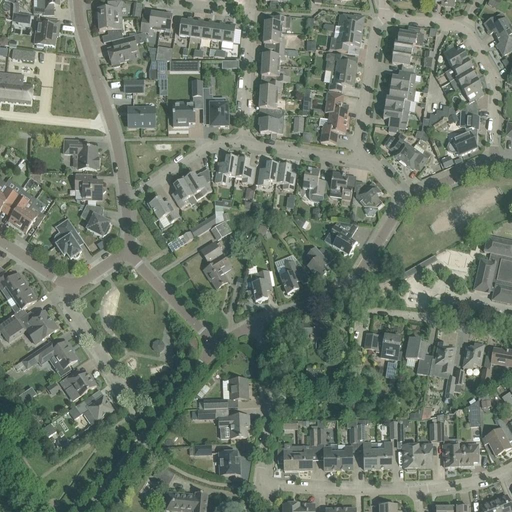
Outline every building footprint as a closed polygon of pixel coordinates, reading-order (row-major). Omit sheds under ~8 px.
[(34,15),(44,15),(44,11),(54,11),(54,7),(60,7),(59,0),(33,0),(33,9),(34,15)] [(435,0),(435,3),(442,3),(442,6),(445,6),(445,7),(454,8),(454,0),(435,0)] [(497,10),(501,2),(498,0),(490,0),(488,5),(497,10)] [(121,14),(121,12),(121,2),(108,3),(108,10),(98,10),(98,14),(97,14),(97,19),(99,19),(99,21),(116,20),(116,15),(121,14)] [(134,4),(133,10),(142,12),(143,5),(134,4)] [(12,26),(30,27),(31,15),(13,14),(12,26)] [(162,16),(151,14),(150,20),(142,19),(141,33),(148,34),(148,36),(153,36),(154,32),(159,33),(162,16)] [(169,39),(171,27),(173,17),(162,16),(159,33),(165,34),(164,38),(169,39)] [(354,18),(344,17),(340,16),(338,28),(336,28),(335,34),(362,38),(363,26),(353,25),(354,18)] [(290,19),(284,18),(274,18),(274,23),(265,23),(264,34),(282,35),(282,30),(286,30),(287,25),(290,25),(290,19)] [(511,30),(506,20),(500,23),(496,18),(484,25),(489,33),(490,32),(491,35),(494,34),(497,39),(511,30)] [(190,39),(193,23),(193,20),(188,19),(187,22),(181,21),(179,37),(190,39)] [(60,23),(50,21),(38,20),(35,37),(38,37),(37,46),(54,48),(57,30),(59,31),(60,23)] [(99,32),(109,32),(122,31),(122,20),(116,20),(99,21),(99,32)] [(201,40),(203,25),(204,22),(198,21),(198,24),(193,23),(190,39),(201,40)] [(212,42),(214,26),(214,23),(209,22),(209,25),(203,25),(201,40),(212,42)] [(222,43),(225,28),(225,25),(220,24),(219,27),(214,26),(212,42),(222,43)] [(233,45),(235,30),(236,26),(230,25),(230,28),(225,28),(222,43),(233,45)] [(419,36),(420,30),(408,28),(407,34),(399,33),(398,43),(398,44),(415,46),(421,47),(423,37),(419,36)] [(511,30),(497,39),(500,45),(498,46),(499,49),(498,49),(503,57),(511,52),(511,51),(511,30)] [(281,41),(282,35),(264,34),(264,45),(276,45),(275,51),(284,52),(284,46),(285,46),(286,41),(281,41)] [(360,49),(362,38),(335,34),(334,39),(331,39),(330,51),(349,54),(350,47),(360,49)] [(114,49),(108,51),(112,67),(112,68),(114,69),(119,68),(120,66),(119,65),(121,64),(133,61),(130,53),(137,51),(136,46),(146,44),(144,35),(137,36),(134,37),(134,38),(129,39),(120,41),(121,47),(114,49)] [(9,47),(10,42),(9,41),(6,38),(2,37),(0,39),(0,44),(1,46),(5,47),(6,46),(9,47)] [(315,53),(316,47),(317,43),(307,42),(306,52),(315,53)] [(398,44),(398,43),(395,43),(394,54),(411,57),(413,46),(415,47),(415,46),(398,44)] [(452,70),(468,61),(462,51),(457,54),(454,48),(443,55),(452,70)] [(23,52),(21,61),(34,63),(35,54),(23,52)] [(410,67),(411,57),(394,54),(392,65),(402,66),(401,72),(413,74),(414,68),(410,67)] [(280,62),(284,62),(285,57),(263,55),(262,66),(280,67),(280,62)] [(347,58),(337,56),(334,56),(333,62),(337,63),(336,74),(356,77),(357,65),(346,64),(347,58)] [(433,60),(428,59),(425,59),(424,68),(431,69),(433,60)] [(473,70),(468,61),(452,70),(445,74),(450,83),(455,80),(456,80),(471,71),(473,70)] [(152,63),(149,72),(149,81),(159,81),(167,81),(167,62),(165,62),(158,62),(152,63)] [(279,73),(280,67),(262,66),(261,77),(277,78),(276,84),(283,84),(290,84),(290,78),(283,78),(284,73),(279,73)] [(476,80),(471,71),(456,80),(461,89),(476,80)] [(417,75),(409,74),(399,72),(398,79),(392,78),(390,89),(414,92),(417,75)] [(356,77),(336,74),(331,73),(329,85),(328,91),(342,93),(342,87),(354,89),(356,77)] [(0,102),(21,105),(31,106),(33,86),(23,85),(18,84),(18,76),(0,74),(0,102)] [(467,111),(478,111),(475,101),(480,98),(477,92),(482,89),(476,80),(461,89),(470,104),(465,107),(466,110),(467,111)] [(167,81),(159,81),(159,87),(160,87),(161,96),(167,96),(167,81)] [(143,83),(125,83),(125,94),(143,94),(143,83)] [(202,83),(193,83),(193,93),(193,98),(193,99),(203,99),(203,90),(202,83)] [(283,84),(276,84),(269,83),(269,89),(261,88),(260,99),(278,100),(278,94),(282,95),(283,84)] [(414,92),(390,89),(389,99),(411,103),(414,103),(416,92),(414,92)] [(227,106),(213,106),(213,96),(210,96),(210,90),(203,90),(203,99),(203,118),(211,117),(211,127),(227,127),(227,106)] [(342,107),(342,105),(344,96),(328,93),(325,114),(330,114),(329,121),(348,124),(349,118),(348,118),(348,112),(339,111),(339,106),(342,106),(342,107)] [(389,99),(387,98),(385,109),(409,113),(411,103),(389,99)] [(277,105),(278,100),(260,99),(259,110),(281,111),(282,106),(277,105)] [(181,107),(173,108),(173,128),(189,128),(189,125),(195,125),(195,111),(195,104),(181,104),(181,107)] [(448,119),(449,108),(443,107),(443,112),(441,123),(447,120),(448,119)] [(154,109),(129,110),(129,129),(155,129),(154,109)] [(406,130),(409,113),(385,109),(383,120),(389,121),(388,127),(400,129),(406,130)] [(467,111),(466,110),(460,112),(461,115),(466,115),(466,118),(465,130),(470,130),(470,134),(453,141),(459,157),(477,149),(475,144),(477,143),(477,130),(478,130),(479,118),(478,118),(478,111),(467,111)] [(443,112),(437,111),(436,116),(436,117),(435,127),(441,123),(443,112)] [(448,119),(447,120),(449,126),(459,122),(456,115),(448,119)] [(283,136),(283,129),(284,117),(267,116),(266,121),(261,121),(260,134),(283,136)] [(436,117),(436,116),(430,116),(429,121),(430,121),(428,131),(435,127),(436,117)] [(304,119),(294,119),(293,134),(303,134),(304,119)] [(329,121),(320,120),(319,127),(323,127),(323,128),(321,144),(336,146),(339,147),(341,135),(345,135),(346,130),(347,130),(348,124),(329,121)] [(430,121),(429,121),(423,120),(421,133),(425,133),(428,131),(430,121)] [(376,125),(375,132),(387,134),(388,128),(376,125)] [(404,142),(406,139),(401,135),(393,146),(398,149),(393,157),(403,164),(413,149),(404,142)] [(78,149),(78,142),(65,141),(64,151),(64,155),(79,156),(78,171),(86,171),(96,171),(96,168),(98,168),(99,160),(97,160),(97,149),(78,149)] [(431,157),(425,153),(423,156),(413,149),(403,164),(413,172),(419,164),(423,167),(431,157)] [(10,150),(7,154),(13,158),(16,154),(10,150)] [(235,179),(239,158),(234,157),(234,159),(226,158),(224,172),(217,171),(215,184),(227,186),(228,177),(235,179)] [(450,157),(441,161),(445,169),(454,165),(450,157)] [(252,186),(253,182),(255,172),(249,171),(250,161),(243,160),(243,159),(239,158),(235,179),(243,180),(242,184),(252,186)] [(276,185),(279,164),(275,163),(275,165),(267,164),(266,174),(260,173),(258,183),(258,187),(268,188),(269,184),(276,185)] [(293,192),(294,188),(296,178),(290,178),(291,168),(284,167),(284,165),(279,164),(276,185),(284,186),(283,191),(293,192)] [(206,183),(210,181),(209,170),(201,175),(204,180),(206,183)] [(322,204),(324,193),(326,183),(318,182),(320,172),(306,170),(303,190),(310,191),(309,196),(309,198),(310,200),(311,201),(312,202),(313,203),(319,204),(322,204)] [(41,175),(30,174),(30,179),(40,186),(41,175)] [(212,193),(210,188),(206,183),(204,180),(199,183),(194,174),(188,178),(187,177),(183,179),(197,202),(203,198),(212,193)] [(351,201),(351,198),(353,188),(347,187),(348,176),(333,174),(330,191),(342,193),(341,200),(351,201)] [(82,176),(76,175),(75,175),(75,192),(83,193),(83,201),(86,201),(102,201),(102,196),(106,192),(102,189),(103,183),(96,183),(94,185),(93,183),(92,183),(92,176),(82,176)] [(197,203),(197,202),(183,179),(179,182),(180,183),(174,187),(179,195),(173,198),(179,207),(181,211),(190,205),(191,207),(197,203)] [(364,208),(365,209),(378,210),(383,205),(376,198),(381,194),(373,184),(362,194),(356,193),(356,199),(364,208)] [(6,215),(9,210),(18,197),(5,187),(1,193),(0,193),(0,212),(1,212),(6,215)] [(253,201),(253,190),(246,190),(245,200),(253,201)] [(17,228),(29,211),(32,206),(18,197),(9,210),(6,215),(11,219),(8,222),(17,228)] [(172,226),(171,224),(180,219),(170,201),(164,205),(160,199),(153,203),(152,202),(147,205),(150,210),(152,209),(159,222),(160,227),(163,232),(172,226)] [(215,208),(227,209),(227,208),(224,208),(224,201),(215,201),(215,208)] [(104,209),(94,208),(87,207),(81,218),(89,224),(86,230),(94,234),(103,239),(110,224),(100,219),(101,217),(102,217),(104,209)] [(227,214),(227,209),(215,208),(216,228),(212,231),(219,242),(232,234),(225,223),(225,222),(230,221),(228,214),(227,214)] [(37,229),(45,217),(38,212),(33,215),(29,211),(17,228),(26,234),(32,225),(37,229)] [(302,230),(307,220),(305,219),(295,219),(294,220),(300,229),(302,230)] [(54,239),(54,241),(55,242),(57,246),(56,246),(64,257),(67,255),(71,261),(82,253),(73,240),(79,236),(73,227),(68,220),(64,223),(56,228),(59,234),(56,236),(55,237),(55,238),(54,239)] [(357,229),(358,227),(340,224),(338,228),(335,226),(325,242),(343,253),(344,256),(347,256),(349,257),(350,255),(353,254),(352,251),(355,246),(349,242),(357,229)] [(207,231),(203,225),(196,230),(200,236),(207,231)] [(268,228),(260,226),(258,234),(266,236),(268,228)] [(172,253),(187,244),(193,240),(189,233),(183,237),(168,246),(172,253)] [(511,242),(488,237),(484,253),(491,254),(490,262),(481,260),(474,291),(490,295),(490,292),(494,293),(492,302),(511,305),(511,242)] [(213,267),(224,260),(219,250),(222,248),(219,244),(216,246),(215,244),(201,252),(209,265),(211,264),(213,267)] [(319,252),(318,251),(316,248),(307,256),(313,262),(307,267),(316,277),(315,280),(319,280),(320,282),(322,280),(325,281),(325,277),(329,274),(323,266),(328,262),(329,264),(336,258),(322,249),(319,252)] [(293,256),(275,264),(280,278),(285,289),(283,293),(287,294),(287,296),(289,295),(292,296),(293,293),(299,291),(296,285),(302,283),(303,285),(311,282),(293,256)] [(435,256),(399,277),(403,282),(438,262),(435,256)] [(217,290),(225,285),(228,283),(220,271),(228,266),(224,260),(213,267),(204,272),(208,279),(209,279),(217,290)] [(0,276),(0,289),(2,292),(6,289),(12,297),(27,287),(18,275),(11,280),(10,278),(6,272),(0,276)] [(269,272),(251,276),(254,293),(254,296),(252,299),(255,301),(256,303),(258,303),(260,305),(262,302),(268,301),(266,291),(272,290),(271,280),(269,272)] [(243,282),(235,280),(234,283),(237,284),(236,287),(241,288),(243,282)] [(17,305),(11,309),(16,316),(28,307),(37,302),(27,287),(12,297),(17,305)] [(58,330),(52,322),(51,323),(44,313),(29,323),(37,335),(31,339),(36,346),(58,330)] [(0,330),(1,333),(16,323),(12,316),(0,324),(0,330)] [(7,340),(21,330),(16,323),(1,333),(7,340)] [(324,347),(330,347),(330,324),(302,324),(302,341),(324,340),(324,347)] [(397,362),(400,349),(401,339),(385,336),(384,339),(378,338),(379,337),(367,336),(366,346),(365,350),(376,352),(376,354),(382,355),(381,360),(397,362)] [(423,364),(425,354),(427,345),(421,343),(421,342),(410,339),(408,349),(406,360),(417,362),(418,360),(419,361),(417,375),(429,377),(431,366),(423,364)] [(33,355),(21,363),(26,370),(27,371),(38,364),(47,357),(51,355),(58,365),(54,368),(57,372),(56,373),(58,376),(59,375),(61,378),(72,371),(69,367),(77,362),(70,350),(71,349),(66,343),(58,348),(53,342),(44,348),(34,356),(33,355)] [(163,350),(164,346),(161,343),(157,342),(154,344),(153,348),(156,352),(159,353),(163,350)] [(450,375),(452,367),(454,357),(451,357),(453,349),(447,348),(448,346),(439,345),(435,366),(443,368),(442,374),(450,375)] [(480,367),(482,357),(484,347),(474,345),(474,349),(467,348),(464,368),(473,370),(474,366),(480,367)] [(511,367),(511,351),(507,351),(506,353),(494,350),(491,364),(511,367)] [(18,365),(15,367),(18,373),(22,370),(23,372),(26,370),(21,363),(18,365)] [(388,363),(385,379),(394,380),(397,365),(388,363)] [(307,383),(323,383),(323,370),(307,369),(307,383)] [(87,373),(82,377),(78,371),(59,384),(65,392),(73,387),(80,398),(97,387),(87,373)] [(490,372),(483,371),(481,384),(488,386),(490,372)] [(462,388),(465,373),(457,372),(455,380),(454,393),(460,394),(461,387),(462,388)] [(454,393),(455,380),(449,379),(446,395),(447,395),(446,401),(452,402),(454,393)] [(230,382),(230,402),(248,401),(248,381),(230,382)] [(55,383),(47,389),(52,397),(61,392),(55,383)] [(33,389),(20,398),(25,405),(37,396),(33,389)] [(97,423),(113,412),(104,397),(95,403),(88,408),(84,402),(75,409),(69,413),(74,421),(80,417),(83,415),(91,427),(97,423)] [(228,402),(204,403),(204,411),(228,410),(228,402)] [(348,402),(347,418),(358,419),(359,402),(348,402)] [(481,428),(479,402),(468,409),(469,423),(470,423),(471,428),(481,428)] [(424,409),(422,421),(430,419),(432,410),(424,409)] [(192,421),(199,421),(216,420),(216,412),(199,412),(199,413),(192,413),(192,421)] [(229,440),(237,440),(247,439),(246,426),(249,426),(249,417),(218,418),(219,429),(229,429),(229,440)] [(511,437),(506,428),(504,423),(501,418),(494,422),(497,427),(499,426),(501,429),(485,438),(481,441),(485,446),(489,444),(493,451),(495,450),(498,456),(511,449),(509,444),(511,441),(511,437)] [(365,441),(365,427),(370,427),(369,421),(357,421),(358,441),(365,441)] [(404,443),(404,428),(408,427),(408,421),(397,421),(397,424),(397,440),(397,443),(404,443)] [(283,431),(293,431),(298,431),(298,423),(283,423),(283,431)] [(48,439),(56,433),(51,425),(42,431),(48,439)] [(392,471),(392,461),(392,444),(378,445),(378,471),(392,471)] [(364,471),(378,471),(378,445),(364,445),(364,471)] [(432,469),(432,460),(432,446),(424,446),(424,448),(418,448),(418,470),(432,469)] [(479,464),(479,454),(478,446),(467,447),(467,448),(458,448),(458,467),(473,467),(473,464),(479,464)] [(352,448),(346,448),(346,447),(338,447),(338,454),(338,472),(352,472),(352,448)] [(418,470),(418,448),(418,447),(403,447),(403,457),(404,457),(405,470),(418,470)] [(458,467),(458,448),(458,447),(443,447),(443,456),(445,456),(445,469),(459,469),(458,467)] [(189,457),(194,457),(211,456),(211,448),(194,449),(189,449),(189,457)] [(338,472),(338,454),(332,455),(331,449),(324,449),(324,472),(338,472)] [(298,473),(298,456),(292,456),(292,451),(278,452),(278,465),(284,465),(284,473),(298,473)] [(312,473),(312,463),(312,452),(305,452),(305,455),(298,456),(298,473),(312,473)] [(219,454),(220,467),(220,477),(240,476),(240,466),(237,466),(237,454),(219,454)] [(175,476),(164,470),(159,467),(153,478),(158,481),(169,487),(175,476)] [(25,468),(24,469),(20,472),(25,480),(30,476),(25,468)] [(206,511),(207,507),(208,496),(195,494),(195,496),(168,494),(166,511),(169,511),(206,511)] [(511,511),(511,509),(507,497),(494,502),(497,511),(511,511)] [(497,511),(494,502),(481,507),(482,511),(497,511)]
